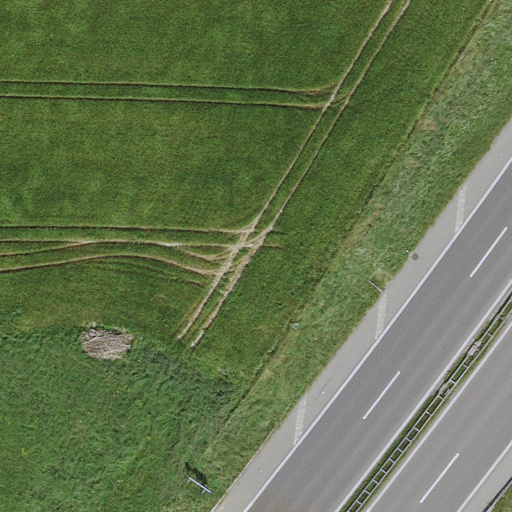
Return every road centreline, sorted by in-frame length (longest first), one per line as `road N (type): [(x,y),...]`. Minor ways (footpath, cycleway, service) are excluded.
road 1 (motorway): [(511,218),(289,511)]
road 2 (motorway): [(411,511),(511,381)]
